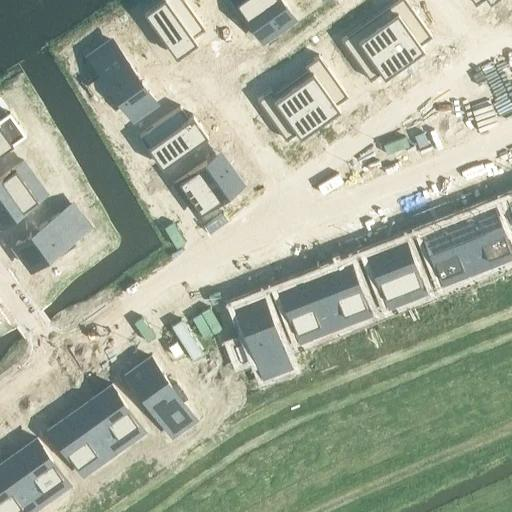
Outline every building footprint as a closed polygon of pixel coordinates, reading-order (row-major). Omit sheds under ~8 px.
[(159,0),(145,10),(162,34),(161,34),(176,56),(189,47),(189,46),(196,41),(192,36),(203,29),(205,28),(185,0),(159,0)] [(235,0),(247,16),(246,17),(262,39),(283,24),(279,18),(290,11),(284,3),(285,3),(282,0),(235,0)] [(397,0),(373,17),(405,62),(410,58),(410,57),(423,48),(420,43),(430,36),(432,35),(406,0),(397,0)] [(347,35),(341,39),(370,79),(372,78),(371,77),(381,70),(385,75),(389,72),(389,73),(405,62),(373,17),(347,36),(347,35)] [(106,18),(100,23),(104,29),(111,25),(106,18)] [(102,73),(89,83),(99,96),(112,87),(133,116),(156,100),(122,52),(121,52),(112,40),(90,55),(99,68),(102,73)] [(309,68),(291,81),(320,122),(326,118),(326,117),(339,107),(336,103),(346,96),(348,95),(319,54),(314,58),(314,59),(306,65),(309,68)] [(263,95),(257,98),(286,139),(288,138),(288,137),(297,130),(301,135),(305,132),(306,132),(320,122),(291,81),(274,93),(271,89),(263,95)] [(122,105),(109,114),(117,126),(130,117),(122,105)] [(181,105),(140,134),(144,139),(163,165),(186,149),(187,149),(208,134),(199,122),(193,114),(188,117),(181,107),(182,107),(181,105)] [(0,152),(26,134),(19,123),(18,124),(10,111),(0,118),(0,152)] [(207,160),(174,182),(178,187),(184,196),(188,193),(201,211),(220,198),(243,182),(228,161),(222,165),(215,155),(207,160)] [(0,222),(1,225),(24,209),(23,208),(42,195),(29,177),(33,174),(27,165),(28,165),(24,160),(0,176),(0,222)] [(59,212),(15,244),(32,267),(58,248),(61,252),(74,242),(71,238),(88,225),(72,203),(60,212),(59,212)] [(473,220),(461,225),(479,270),(483,269),(483,268),(493,264),(491,260),(511,252),(504,230),(494,205),(470,214),(473,220)] [(448,223),(424,232),(434,258),(434,257),(443,279),(463,271),(465,275),(475,272),(479,270),(461,225),(450,229),(448,223)] [(393,244),(369,254),(379,279),(386,296),(407,288),(410,297),(420,293),(426,291),(412,255),(411,255),(407,246),(395,251),(393,244)] [(329,277),(318,281),(335,327),(340,325),(339,324),(349,320),(348,316),(369,308),(360,286),(361,286),(351,261),(326,270),(329,277)] [(38,268),(21,280),(39,304),(51,295),(55,292),(54,290),(38,268)] [(304,279),(280,288),(290,314),(291,313),(299,335),(320,327),(321,331),(331,327),(331,328),(335,327),(318,281),(306,285),(304,279)] [(247,340),(234,345),(240,360),(253,355),(256,354),(258,359),(264,374),(289,364),(284,350),(263,295),(237,305),(250,339),(247,340)] [(152,356),(129,373),(163,420),(172,432),(194,417),(185,404),(186,404),(182,399),(184,398),(186,396),(177,382),(174,384),(172,386),(152,356)] [(95,405),(85,412),(114,452),(117,449),(117,448),(125,442),(123,439),(141,426),(127,407),(128,407),(112,384),(91,399),(95,405)] [(72,413),(51,428),(66,450),(67,449),(78,464),(96,452),(101,460),(110,454),(114,452),(85,412),(75,419),(72,413)] [(20,458),(11,465),(39,505),(42,502),(51,496),(48,492),(66,479),(53,460),(37,438),(16,453),(20,458)] [(0,471),(0,511),(19,511),(24,509),(25,511),(27,511),(35,507),(39,505),(11,465),(1,472),(0,471)]
